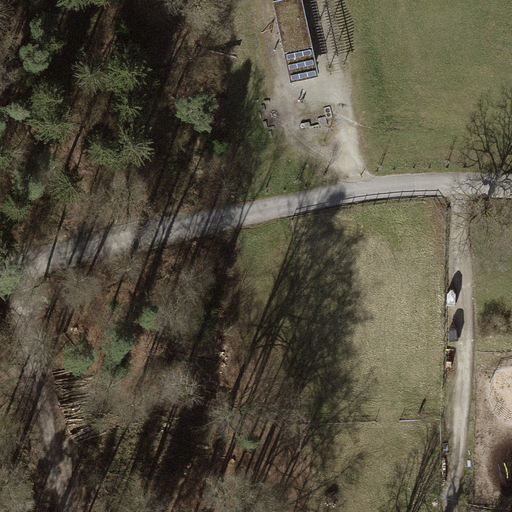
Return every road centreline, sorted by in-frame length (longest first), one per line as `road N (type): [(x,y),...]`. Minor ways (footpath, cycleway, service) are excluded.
road 1 (unclassified): [(21,267),(359,192),(453,183),(511,188)]
road 2 (track): [(453,183),(450,511)]
road 3 (unclassified): [(69,511),(21,267)]
